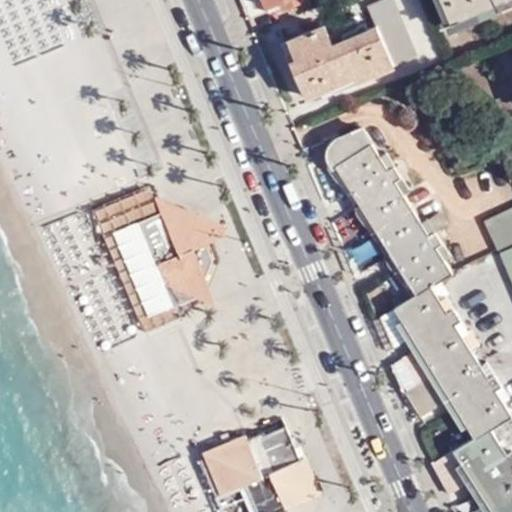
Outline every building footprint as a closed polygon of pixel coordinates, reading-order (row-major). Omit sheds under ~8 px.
[(264,0),(271,14),(301,0),(264,0)] [(376,68),(378,73),(418,55),(395,0),(382,0),(370,5),(378,24),(334,44),(326,25),(289,39),(305,76),(299,78),(307,98),(356,77),(376,68)] [(507,0),(442,0),(452,23),(476,12),(480,19),(499,10),(497,5),(507,0)] [(499,10),(511,4),(511,0),(507,0),(497,5),(499,10)] [(305,76),(289,39),(282,42),(299,78),(305,76)] [(358,82),(378,73),(376,68),(356,77),(358,82)] [(389,265),(414,297),(417,294),(336,164),(337,164),(330,152),(332,146),(335,139),(363,128),(362,126),(339,135),(336,137),(333,141),(330,145),(327,151),(328,159),(330,165),(332,169),(333,170),(332,172),(348,195),(348,198),(362,219),(383,248),(389,265)] [(336,164),(417,294),(432,285),(453,271),(447,260),(451,256),(437,233),(449,225),(440,212),(424,223),(405,193),(410,190),(387,151),(380,155),(363,128),(335,139),(332,146),(330,152),(337,164),(336,164)] [(207,244),(216,240),(206,217),(201,215),(183,208),(155,196),(162,212),(200,228),(207,244)] [(201,215),(204,211),(198,197),(185,201),(183,208),(201,215)] [(511,207),(484,220),(499,251),(511,244),(511,207)] [(214,263),(207,244),(200,228),(162,212),(137,222),(174,308),(197,298),(198,298),(207,279),(214,263)] [(206,217),(216,240),(224,237),(227,226),(206,217)] [(511,246),(500,252),(511,279),(511,246)] [(221,288),(233,283),(228,269),(222,267),(214,284),(221,288)] [(217,304),(207,279),(198,298),(197,298),(217,305),(217,304)] [(476,436),(433,464),(436,468),(451,496),(467,483),(472,479),(479,490),(474,494),(485,511),(511,511),(511,450),(508,453),(499,441),(492,430),(511,416),(511,413),(505,402),(511,397),(488,361),(482,365),(463,335),(469,332),(447,296),(441,300),(432,285),(417,294),(414,297),(374,322),(389,354),(407,343),(411,352),(391,366),(420,417),(446,402),(452,398),(469,426),(476,436)] [(463,430),(469,426),(452,398),(446,402),(463,430)] [(280,511),(317,496),(287,426),(266,435),(265,433),(240,442),(210,454),(227,493),(217,497),(223,511),(280,511)] [(511,445),(506,436),(499,441),(508,453),(511,450),(511,445)] [(472,479),(467,483),(474,494),(479,490),(472,479)]
